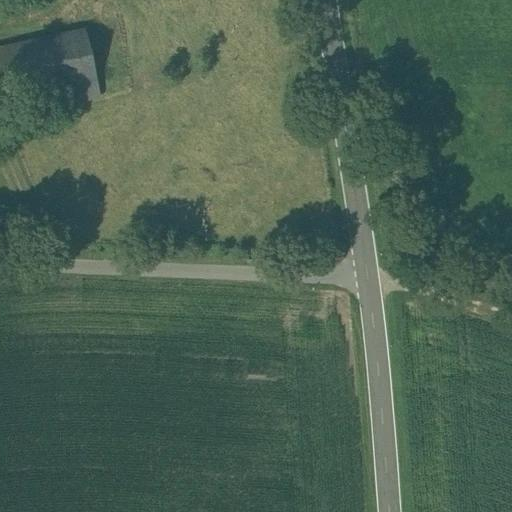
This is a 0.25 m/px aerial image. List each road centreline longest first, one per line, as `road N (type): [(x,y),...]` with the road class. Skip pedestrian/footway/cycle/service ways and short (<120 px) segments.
road 1 (unclassified): [(368,275),(0,271)]
road 2 (secondary): [(324,0),(368,275)]
road 3 (secondary): [(368,275),(388,511)]
road 4 (track): [(368,275),(511,318)]
